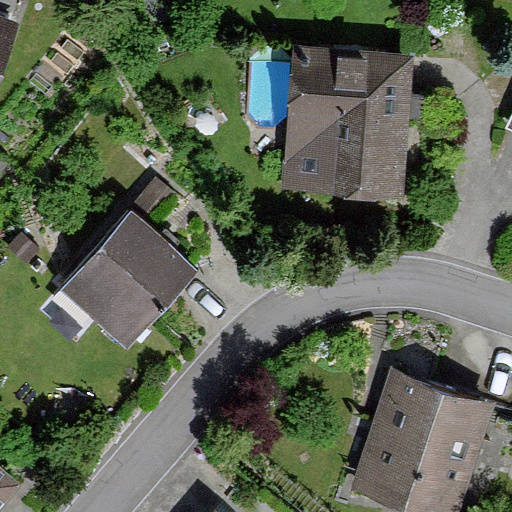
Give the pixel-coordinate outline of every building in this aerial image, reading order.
[(0,69),(14,33),(0,27),(0,69)] [(415,61),(293,56),(289,151),(342,154),(340,205),(408,208),(415,61)] [(199,275),(132,219),(62,297),(128,355),(199,275)] [(465,511),(495,404),(382,374),(349,497),(405,511),(465,511)] [(0,511),(19,490),(0,472),(0,511)]
